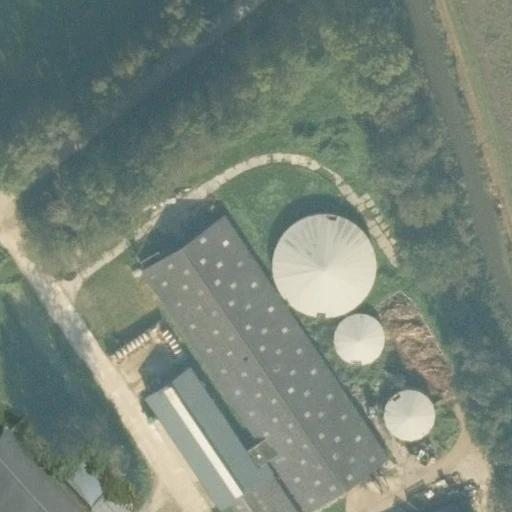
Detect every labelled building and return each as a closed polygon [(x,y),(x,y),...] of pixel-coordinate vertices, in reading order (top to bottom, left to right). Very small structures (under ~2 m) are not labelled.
[(345,308),(351,305),(357,300),(362,295),(366,289),(370,282),(372,275),(373,268),(373,260),(372,253),(370,246),(367,239),(363,232),(359,227),(353,222),(347,218),(340,215),(333,213),(325,212),(318,212),(311,213),(304,215),(297,219),(291,223),(285,228),(280,233),(277,240),(274,247),(272,254),(271,261),(272,269),(273,276),(276,283),(279,290),(284,296),(289,301),(295,305),(301,309),(308,311),(316,313),(323,313),(330,313),(338,311),(345,308)] [(387,456),(339,385),(223,214),(142,269),(258,440),(245,449),(188,365),(146,393),(222,506),(230,501),(237,511),(299,511),(264,459),(269,456),(306,511),(387,456)] [(386,350),(387,344),(386,338),(384,332),(380,327),(376,323),(370,320),(364,318),(358,318),(352,319),(346,322),(341,326),(338,331),(335,337),(335,344),(335,350),(338,356),(341,361),(346,365),(351,368),(357,370),(364,370),(370,368),(375,365),(380,361),(384,356),(386,350)] [(435,424),(436,419),(436,413),(434,408),(431,403),(427,399),(423,396),(417,394),(412,393),(406,394),(401,395),(396,398),(392,401),(389,406),(386,411),(385,416),(385,421),(386,427),(388,432),(392,436),(396,440),(401,443),(406,444),(412,444),(417,443),(422,441),(427,438),(431,434),(434,430),(435,424)] [(0,438),(0,511),(77,511),(6,433),(0,438)]
